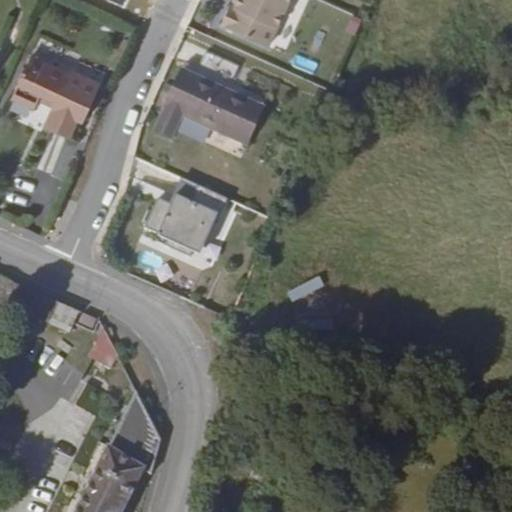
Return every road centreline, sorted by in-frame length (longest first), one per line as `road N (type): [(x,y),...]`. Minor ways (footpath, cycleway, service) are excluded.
road 1 (tertiary): [(169,511),(193,430),(186,356),(126,301),(70,277)]
road 2 (residential): [(70,277),(121,106),(172,0)]
